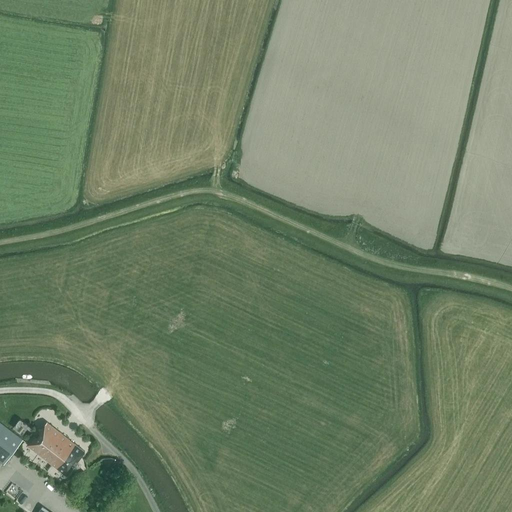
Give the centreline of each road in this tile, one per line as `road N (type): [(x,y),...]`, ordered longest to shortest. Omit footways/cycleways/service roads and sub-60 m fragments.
road 1 (track): [(0,241),(207,189),(359,253),(511,288)]
road 2 (unclassified): [(156,511),(135,470),(62,398),(0,390)]
